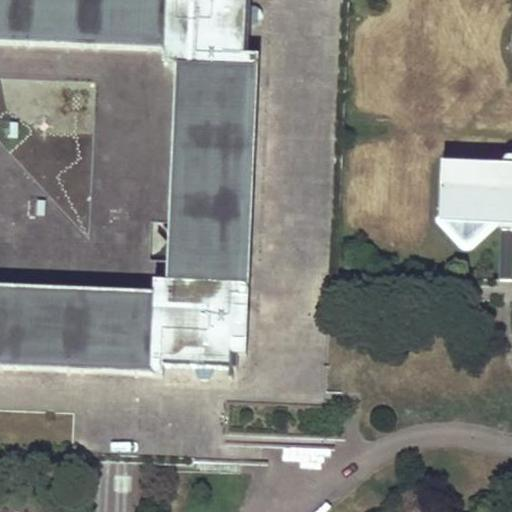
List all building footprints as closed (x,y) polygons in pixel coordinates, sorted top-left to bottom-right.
[(0,0),(0,36),(164,44),(164,54),(163,66),(176,67),(186,67),(176,283),(166,283),(154,282),(153,295),(153,305),(0,298),(0,361),(150,367),(150,370),(151,375),(155,378),(163,378),(163,368),(195,370),(195,372),(195,374),(196,376),(196,377),(198,379),(200,380),(201,381),(203,381),(205,381),(207,380),(209,379),(210,378),(211,377),(212,376),(212,375),(212,374),(212,373),(212,370),(237,371),(238,356),(246,357),(248,293),(247,288),(242,286),(239,286),(248,70),(251,70),(256,68),(258,64),(259,57),(249,57),(250,25),(252,25),(255,25),(256,24),(257,24),(258,23),(259,23),(260,22),(260,21),(261,20),(262,18),(262,17),(262,16),(262,15),(261,14),(261,13),(260,12),(260,10),(259,9),(256,8),(255,8),(253,7),(251,7),(251,0),(0,0)] [(0,36),(0,46),(164,54),(164,44),(0,36)] [(256,68),(251,70),(248,70),(239,286),(242,286),(247,288),(248,293),(258,64),(256,68)] [(176,283),(186,67),(176,67),(166,283),(176,283)] [(511,174),(441,171),(440,194),(454,194),(454,213),(439,212),(439,219),(462,245),(466,246),(470,245),(495,222),(496,219),(500,219),(500,229),(511,229),(511,174)] [(454,194),(440,194),(439,212),(454,213),(454,194)] [(498,288),(511,288),(511,229),(500,229),(498,288)] [(0,298),(153,305),(153,295),(0,288),(0,298)] [(151,375),(150,370),(150,367),(0,361),(0,371),(155,378),(151,375)]
